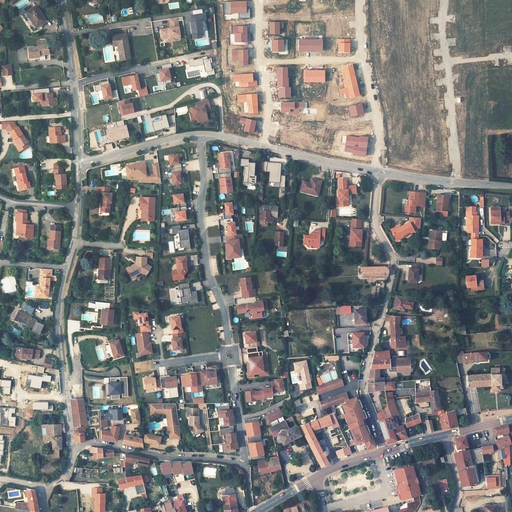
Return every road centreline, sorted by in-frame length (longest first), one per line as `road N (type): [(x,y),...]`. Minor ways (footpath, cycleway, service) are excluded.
road 1 (residential): [(72,448),(59,312),(78,204)]
road 2 (residential): [(229,355),(224,307),(209,278),(199,134)]
road 3 (residential): [(393,258),(362,375),(383,451)]
road 4 (residential): [(72,448),(93,442),(243,464)]
road 5 (residential): [(78,165),(61,0)]
road 6 (residential): [(78,165),(199,134)]
road 7 (residential): [(445,58),(458,182)]
